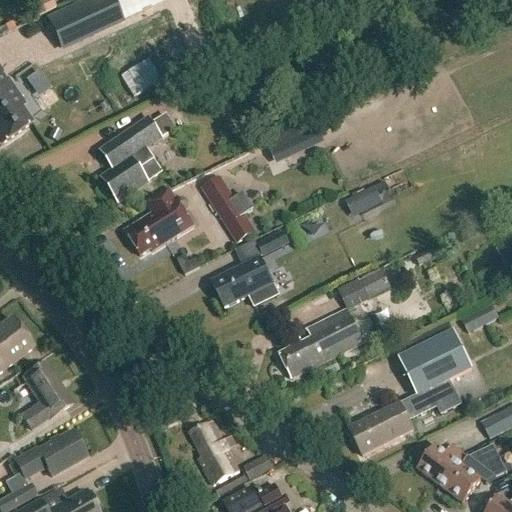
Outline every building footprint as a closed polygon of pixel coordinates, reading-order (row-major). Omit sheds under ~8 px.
[(50,0),(47,0),(32,8),(38,19),(56,10),(50,0)] [(90,0),(46,20),(59,50),(120,22),(122,21),(111,0),(90,0)] [(91,52),(70,66),(83,87),(105,74),(91,52)] [(37,63),(21,72),(36,101),(52,92),(37,63)] [(0,71),(0,148),(32,126),(20,110),(25,107),(7,82),(5,83),(0,76),(2,75),(0,71)] [(147,152),(163,141),(149,121),(101,154),(114,173),(102,181),(119,206),(149,186),(148,185),(163,175),(154,162),(147,152)] [(265,147),(273,163),(320,141),(313,125),(265,147)] [(199,190),(235,245),(253,233),(219,178),(199,190)] [(385,184),(345,204),(353,221),(382,206),(378,197),(388,192),(385,184)] [(145,205),(152,216),(124,234),(142,259),(152,252),(154,254),(194,226),(175,199),(168,190),(145,205)] [(255,246),(261,258),(286,246),(280,234),(255,246)] [(211,285),(225,311),(249,299),(255,310),(279,298),(260,260),(211,285)] [(335,292),(346,312),(388,290),(379,272),(357,284),(356,281),(335,292)] [(364,346),(348,314),(333,321),(334,323),(328,327),(327,324),(325,325),(308,333),(313,342),(302,347),(299,343),(289,348),(291,353),(280,358),(292,381),(341,357),(364,346)] [(466,329),(470,338),(500,323),(495,314),(466,329)] [(0,375),(33,351),(11,321),(0,329),(0,375)] [(400,406),(349,432),(363,459),(414,434),(409,424),(438,410),(442,417),(462,407),(450,383),(472,373),(454,335),(400,361),(418,398),(400,407),(400,406)] [(22,420),(31,434),(49,422),(50,423),(72,408),(45,367),(23,381),(40,408),(22,420)] [(511,407),(481,423),(490,441),(511,429),(511,407)] [(199,461),(213,488),(239,475),(212,424),(190,436),(203,459),(199,461)] [(13,464),(24,482),(45,470),(51,480),(86,460),(72,434),(38,454),(36,451),(13,464)] [(466,459),(464,458),(440,490),(463,507),(482,482),(485,484),(506,475),(493,446),(466,459)] [(417,472),(440,490),(464,458),(452,448),(446,455),(436,447),(417,472)] [(250,482),(273,470),(267,459),(244,471),(250,482)] [(0,499),(0,511),(5,511),(37,494),(30,482),(0,499)] [(287,511),(274,488),(262,495),(261,493),(257,496),(259,499),(256,500),(251,491),(223,506),(226,511),(287,511)] [(95,511),(93,508),(97,506),(91,495),(87,496),(85,494),(52,511),(43,511),(39,503),(23,511),(95,511)] [(489,511),(511,511),(511,504),(510,507),(499,499),(489,511)]
